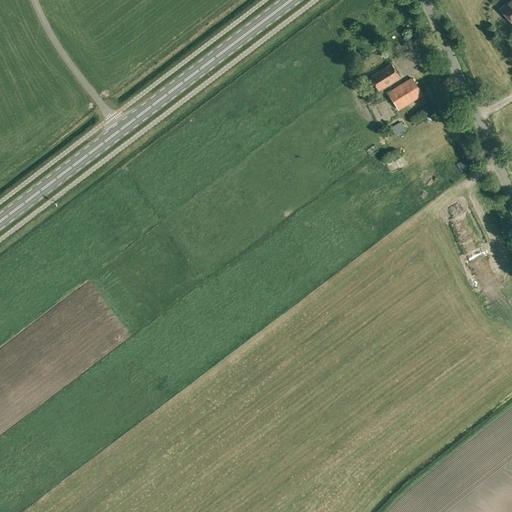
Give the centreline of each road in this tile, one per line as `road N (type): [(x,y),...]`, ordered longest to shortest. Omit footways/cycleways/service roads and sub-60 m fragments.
road 1 (primary): [(0,221),(292,0)]
road 2 (tertiary): [(511,198),(423,0)]
